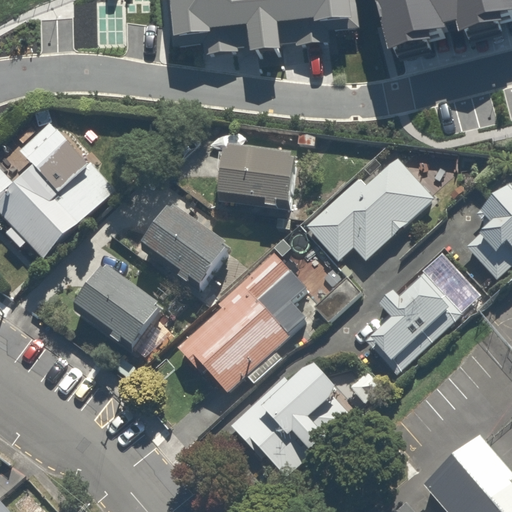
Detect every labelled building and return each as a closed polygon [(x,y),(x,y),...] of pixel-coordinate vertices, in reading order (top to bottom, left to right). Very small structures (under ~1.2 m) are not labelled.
[(130,181),(57,118),(11,171),(0,161),(0,232),(50,275),(130,181)] [(230,151),(224,200),(308,210),(314,161),(230,151)] [(373,265),(444,208),(402,155),(309,229),(346,275),(367,257),(373,265)] [(511,268),(511,188),(485,212),(496,223),(466,249),(496,283),(511,268)] [(247,254),(186,210),(153,255),(214,300),(247,254)] [(229,313),(186,351),(234,405),(256,385),(262,393),(298,362),(293,356),(326,327),(310,308),(323,296),(284,253),(223,307),(229,313)] [(180,313),(118,266),(81,315),(144,362),(180,313)] [(468,314),(424,271),(387,308),(402,323),(376,350),(404,378),(468,314)] [(354,393),(329,365),(304,387),(297,379),(235,435),(260,463),(268,456),(301,493),(376,426),(350,397),(354,393)] [(511,511),(511,478),(485,447),(424,497),(436,511),(511,511)] [(16,511),(5,498),(0,502),(0,511),(16,511)]
